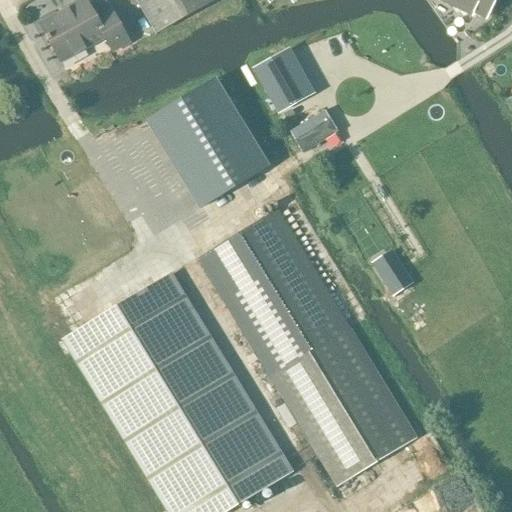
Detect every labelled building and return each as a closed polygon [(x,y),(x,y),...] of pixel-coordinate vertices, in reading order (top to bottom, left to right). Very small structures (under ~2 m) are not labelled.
[(134,0),(156,37),(220,1),(219,0),(134,0)] [(447,0),(457,5),(455,8),(470,15),(472,12),(478,15),(484,2),(486,3),(487,0),(447,0)] [(41,27),(40,27),(46,38),(45,38),(47,42),(48,41),(60,62),(104,38),(112,52),(128,43),(105,1),(90,9),(86,2),(72,10),(73,12),(42,29),(41,27)] [(289,49),(252,70),(277,116),(315,95),(289,49)] [(215,80),(146,123),(199,210),(268,168),(215,80)] [(198,262),(336,489),(415,441),(277,214),(198,262)] [(389,251),(371,262),(390,293),(408,281),(389,251)] [(228,511),(288,476),(168,278),(65,340),(169,511),(228,511)]
